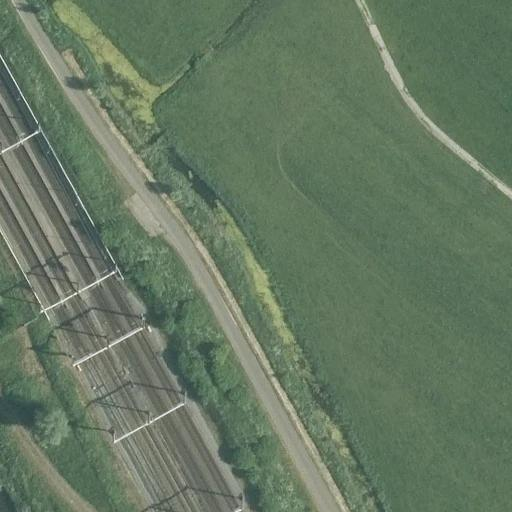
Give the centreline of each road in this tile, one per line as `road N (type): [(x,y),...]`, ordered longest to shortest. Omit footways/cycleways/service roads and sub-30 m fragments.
road 1 (track): [(511,194),(422,118),(359,0)]
road 2 (track): [(87,511),(0,396)]
